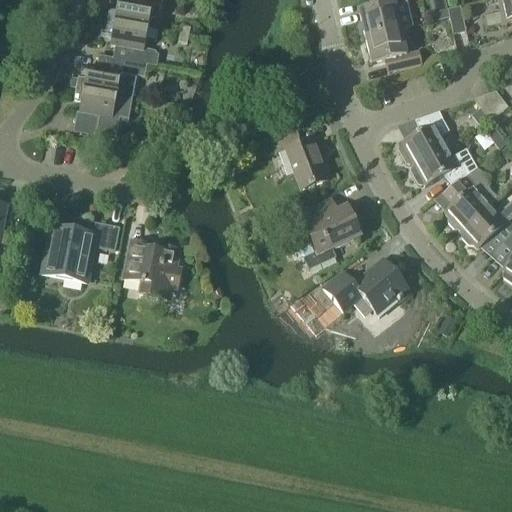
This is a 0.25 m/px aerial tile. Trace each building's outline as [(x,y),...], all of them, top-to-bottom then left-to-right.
[(116,16),(109,14),(107,25),(147,33),(152,9),(161,11),(163,0),(124,0),(124,4),(118,3),(116,16)] [(403,0),(376,0),(379,13),(359,17),(365,43),(400,35),(412,32),(406,7),(403,0)] [(503,28),(511,26),(511,0),(498,4),(501,17),(484,20),(487,32),(503,28)] [(446,9),(433,13),(436,26),(449,23),(447,14),(446,9)] [(465,37),(460,12),(447,14),(449,23),(453,39),(465,37)] [(107,25),(105,36),(112,37),(109,50),(116,51),(113,63),(126,65),(132,67),(145,69),(156,71),(159,59),(154,55),(144,53),(146,43),(155,45),(157,35),(147,33),(107,25)] [(190,32),(181,31),(179,39),(188,40),(190,32)] [(394,76),(421,69),(418,57),(406,59),(400,35),(365,43),(371,68),(391,63),(394,76)] [(178,47),(187,48),(188,40),(179,39),(178,47)] [(85,83),(78,82),(76,92),(128,101),(132,79),(143,81),(145,69),(132,67),(126,65),(113,63),(99,60),(96,72),(87,70),(85,83)] [(438,80),(447,76),(444,67),(435,70),(438,80)] [(74,103),(81,105),(78,117),(96,121),(93,141),(118,145),(122,124),(124,125),(128,101),(76,92),(74,103)] [(479,111),(487,122),(490,126),(507,113),(495,97),(490,99),(473,105),(479,111)] [(155,106),(164,108),(165,102),(156,100),(155,106)] [(164,108),(155,106),(153,116),(163,117),(164,108)] [(487,122),(479,111),(469,119),(477,129),(487,122)] [(446,152),(440,141),(449,137),(439,117),(414,125),(420,138),(401,149),(402,151),(400,152),(399,156),(406,169),(410,170),(412,169),(413,171),(446,152)] [(484,140),(493,151),(503,144),(494,133),(484,140)] [(301,196),(330,185),(314,144),(301,148),(296,135),(270,145),(275,159),(285,155),(301,196)] [(444,181),(452,192),(476,174),(466,156),(453,164),(446,152),(413,171),(413,172),(411,173),(410,176),(418,190),(421,191),(423,189),(425,192),(444,181)] [(441,201),(451,212),(444,218),(448,222),(447,227),(454,235),(459,235),(461,237),(489,211),(496,204),(487,194),(487,187),(476,174),(452,192),(441,201)] [(461,237),(462,238),(461,243),(468,250),(473,250),(477,254),(493,240),(504,249),(511,240),(511,205),(497,219),(489,211),(461,237)] [(3,209),(3,211),(0,210),(0,266),(7,268),(13,238),(0,235),(0,230),(4,209),(3,209)] [(360,242),(346,213),(337,217),(321,224),(316,212),(286,226),(294,242),(299,239),(303,249),(298,251),(309,274),(334,262),(331,255),(360,242)] [(52,233),(44,269),(42,277),(87,286),(93,253),(114,257),(119,233),(89,227),(87,239),(39,229),(38,230),(52,233)] [(511,240),(504,249),(511,255),(511,261),(502,276),(505,278),(503,280),(504,284),(511,289),(511,240)] [(179,256),(130,247),(123,283),(141,287),(139,299),(159,303),(161,291),(176,294),(180,274),(175,273),(179,256)] [(325,296),(318,302),(332,319),(339,313),(342,317),(361,301),(374,318),(385,308),(389,313),(409,297),(383,265),(353,290),(342,277),(323,293),(325,296)]
